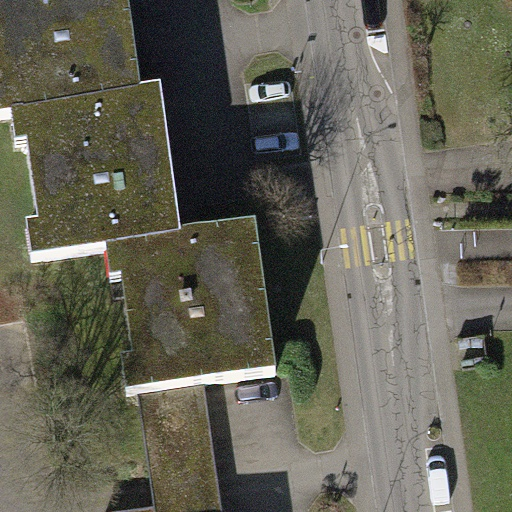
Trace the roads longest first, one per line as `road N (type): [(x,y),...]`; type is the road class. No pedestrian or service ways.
road 1 (residential): [(390,320),(342,0)]
road 2 (residential): [(416,511),(390,320)]
road 3 (residential): [(390,320),(511,321)]
